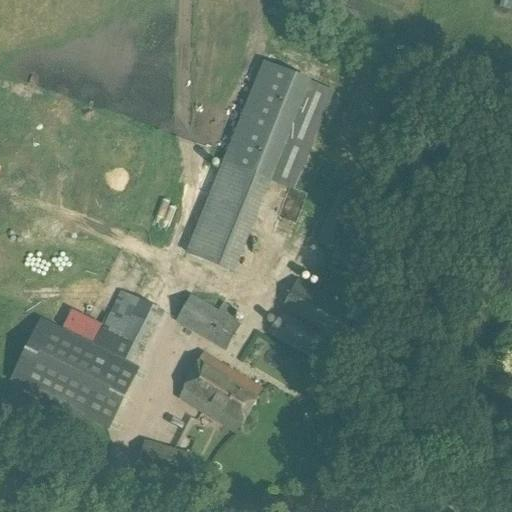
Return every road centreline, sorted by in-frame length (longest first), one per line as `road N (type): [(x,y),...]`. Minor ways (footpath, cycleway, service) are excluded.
road 1 (unclassified): [(0,461),(230,511)]
road 2 (unclassified): [(252,511),(413,505),(450,511)]
road 3 (track): [(185,146),(186,0)]
